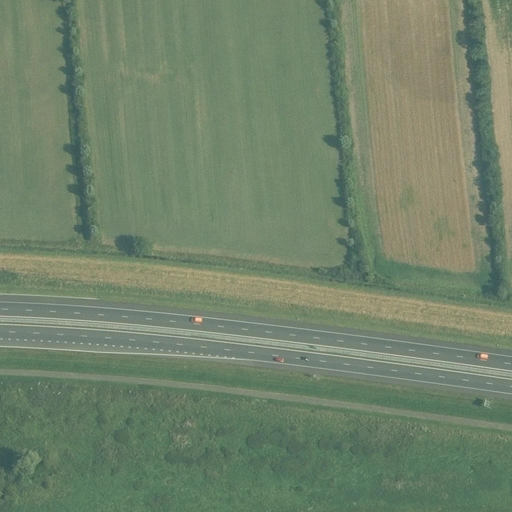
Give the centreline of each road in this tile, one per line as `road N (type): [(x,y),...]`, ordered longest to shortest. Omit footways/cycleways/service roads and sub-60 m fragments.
road 1 (unclassified): [(511,427),(155,380),(0,372)]
road 2 (motorway): [(511,364),(217,326),(0,309)]
road 3 (motorway): [(0,331),(252,352),(511,386)]
